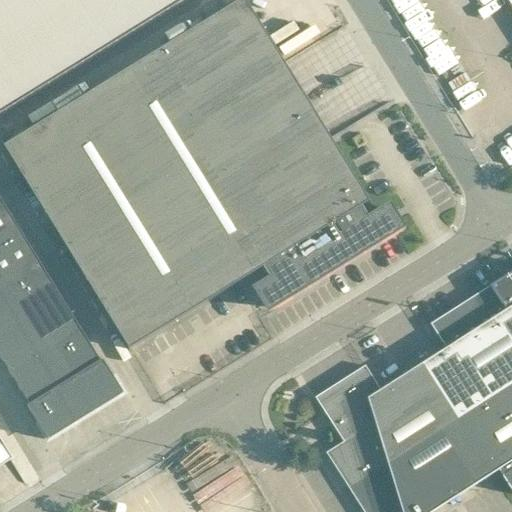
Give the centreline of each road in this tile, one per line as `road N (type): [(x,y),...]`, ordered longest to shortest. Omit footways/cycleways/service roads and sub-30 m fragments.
road 1 (tertiary): [(225,393),(495,223)]
road 2 (unclassified): [(495,223),(359,0)]
road 3 (tertiary): [(30,511),(225,393)]
road 4 (unclassified): [(299,511),(225,393)]
